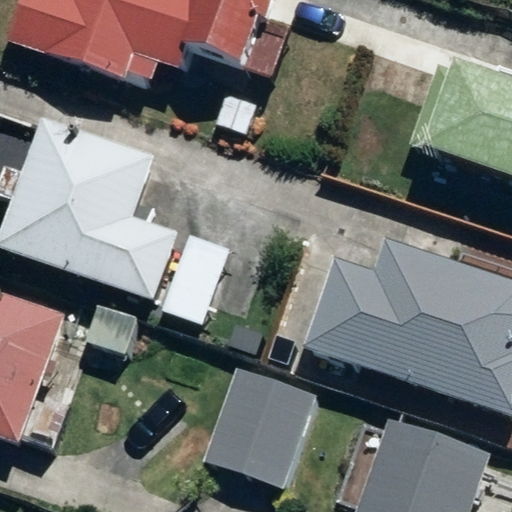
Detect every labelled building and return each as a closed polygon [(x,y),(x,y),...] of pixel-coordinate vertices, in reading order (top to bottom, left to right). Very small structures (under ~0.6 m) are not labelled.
[(70,0),(69,0),(37,0),(20,62),(158,100),(162,83),(183,89),(188,72),(281,98),(300,27),(200,0),(70,0)] [(511,81),(502,79),(496,97),(441,78),(409,169),(511,205),(511,81)] [(189,250),(139,231),(161,173),(33,125),(0,210),(0,211),(16,218),(0,260),(0,262),(108,304),(90,352),(133,368),(151,320),(206,341),(234,267),(236,260),(191,243),(189,250)] [(384,299),(334,282),(329,298),(297,286),(266,374),(311,390),(321,363),(511,429),(511,294),(399,256),(384,299)] [(0,451),(27,459),(30,448),(57,456),(84,362),(57,355),(64,330),(0,311),(0,451)] [(321,406),(240,379),(207,475),(288,502),(321,406)] [(186,429),(162,403),(115,446),(140,472),(186,429)] [(349,511),(479,511),(495,466),(390,431),(389,437),(364,428),(338,508),(349,511)]
